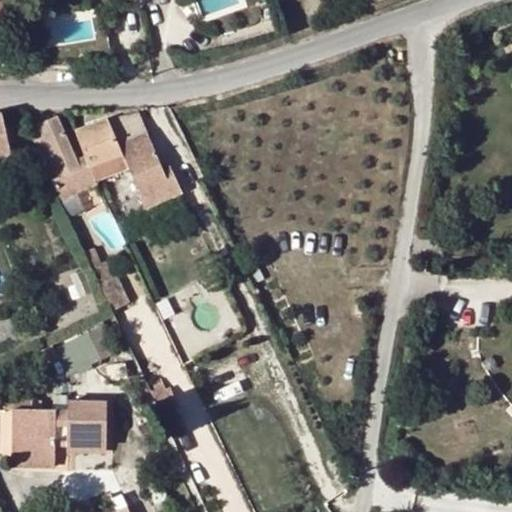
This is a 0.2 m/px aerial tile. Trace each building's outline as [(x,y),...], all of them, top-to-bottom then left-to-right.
[(169,180),(164,168),(149,135),(120,147),(115,135),(133,128),(127,115),(110,122),(109,120),(77,131),(92,168),(122,156),(128,169),(147,210),(184,193),(176,177),(169,180)] [(0,116),(0,155),(11,153),(3,116),(0,116)] [(29,130),(44,163),(55,158),(72,150),(57,118),(29,130)] [(63,176),(80,169),(72,150),(55,158),(63,176)] [(92,168),(97,182),(128,169),(122,156),(92,168)] [(164,168),(169,180),(176,177),(171,165),(164,168)] [(90,334),(80,339),(92,366),(102,361),(90,334)] [(80,339),(65,346),(78,372),(92,366),(80,339)] [(68,378),(78,372),(65,346),(55,351),(68,378)] [(3,411),(14,412),(31,412),(32,395),(3,395),(3,411)] [(68,412),(31,412),(14,412),(12,453),(57,454),(57,442),(67,442),(67,447),(106,448),(107,404),(67,403),(68,412)] [(57,466),(57,454),(12,453),(12,465),(57,466)] [(174,511),(169,501),(157,507),(159,511),(174,511)]
